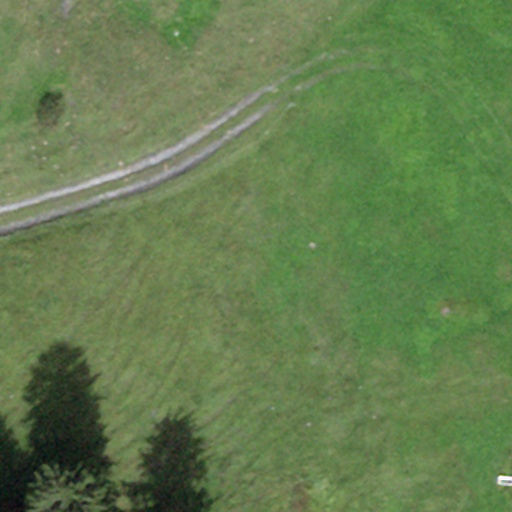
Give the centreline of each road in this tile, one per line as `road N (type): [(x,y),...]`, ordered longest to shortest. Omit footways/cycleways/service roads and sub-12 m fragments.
road 1 (track): [(376,55),(301,76),(217,133),(0,219)]
road 2 (track): [(376,55),(421,68),(511,212)]
